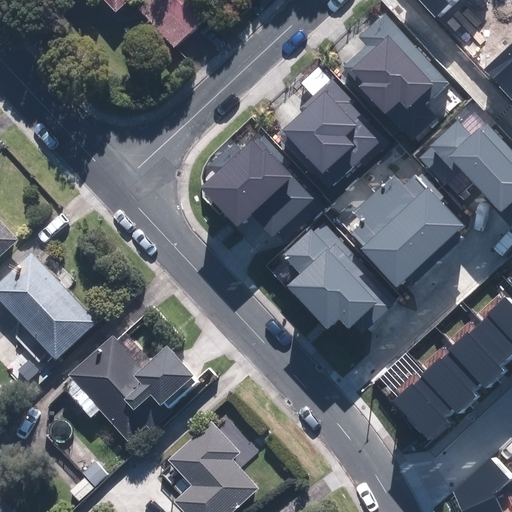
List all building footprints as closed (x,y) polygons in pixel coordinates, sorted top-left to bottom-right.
[(134,0),(111,0),(123,11),(134,0)] [(199,0),(153,0),(144,9),(179,46),(212,13),(199,0)] [(420,0),(436,17),(454,0),(420,0)] [(450,83),(385,12),(358,36),(367,47),(358,56),(345,67),(412,140),(436,118),(425,106),(450,83)] [(511,90),(511,44),(484,70),(508,94),(511,90)] [(278,135),(334,194),(388,143),(368,122),(371,119),(333,78),(300,108),(304,112),(297,118),(278,135)] [(511,230),(511,151),(487,125),(481,131),(479,129),(472,136),(458,121),(430,146),(431,147),(420,157),(446,185),(461,171),(483,195),(481,196),(502,219),(511,230)] [(263,226),(273,236),(314,199),(284,168),(290,163),(263,136),(260,140),(258,138),(254,142),(252,140),(241,150),(235,143),(209,166),(215,174),(201,187),(237,227),(250,214),(263,226)] [(463,226),(439,200),(444,197),(422,173),(418,177),(415,174),(404,185),(395,175),(375,193),(433,254),(463,226)] [(396,289),(433,254),(375,193),(355,212),(365,222),(352,234),(363,246),(359,249),(396,289)] [(0,214),(0,259),(22,239),(0,214)] [(396,302),(324,223),(314,231),(311,227),(281,255),(299,274),(287,285),(328,329),(339,319),(348,328),(352,323),(361,333),(396,302)] [(37,253),(0,287),(0,290),(60,356),(99,321),(37,253)] [(481,322),(511,355),(511,353),(511,304),(505,297),(488,313),(489,315),(481,322)] [(484,388),(504,370),(500,365),(511,355),(481,322),(469,334),(467,332),(449,349),(484,388)] [(119,335),(75,373),(132,439),(176,402),(119,335)] [(457,414),(476,397),(472,392),(479,385),(449,353),(442,359),(441,358),(422,375),(457,414)] [(429,439),(447,422),(443,417),(450,410),(421,379),(414,385),(412,383),(393,401),(429,439)] [(180,499),(192,511),(234,511),(263,486),(236,456),(243,451),(216,422),(176,459),(198,483),(180,499)] [(454,492),(463,511),(503,511),(495,492),(509,479),(491,459),(454,492)] [(16,511),(0,494),(0,511),(16,511)]
